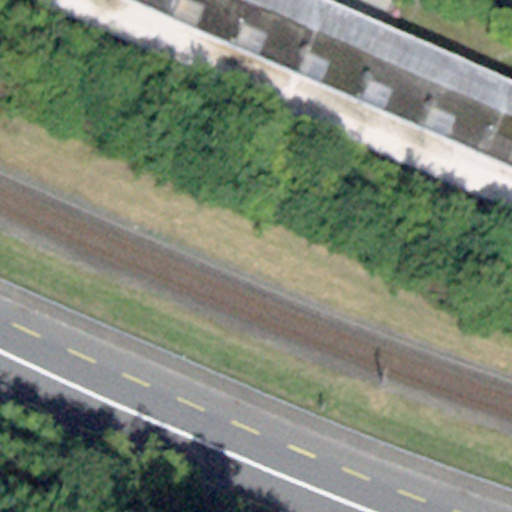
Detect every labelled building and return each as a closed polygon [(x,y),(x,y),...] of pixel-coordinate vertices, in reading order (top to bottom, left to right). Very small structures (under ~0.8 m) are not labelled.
[(56,0),(90,15),(96,0),(56,0)] [(153,43),(171,0),(96,0),(90,15),(153,43)] [(216,70),(247,0),(171,0),(153,43),(216,70)] [(279,98),(321,4),(311,0),(247,0),(216,70),(279,98)] [(342,126),(384,32),(321,4),(279,98),(342,126)] [(405,154),(447,60),(384,32),(342,126),(405,154)] [(468,182),(510,88),(447,60),(405,154),(468,182)] [(511,201),(511,89),(510,88),(468,182),(511,201)]
